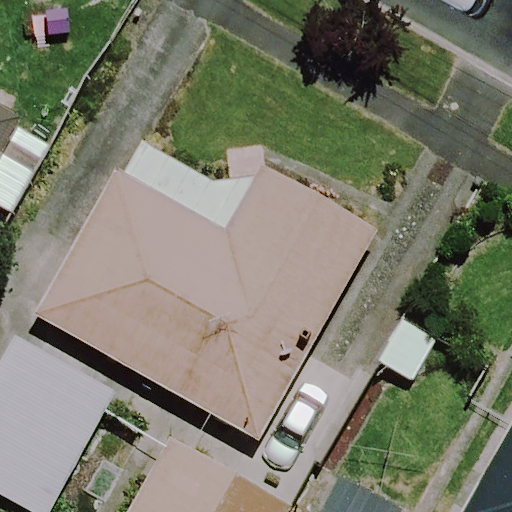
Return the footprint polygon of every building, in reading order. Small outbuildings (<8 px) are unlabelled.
[(0,230),(43,153),(0,128),(0,230)] [(311,356),(354,379),(404,290),(357,264),(367,246),(254,183),(216,251),(112,192),(34,331),(256,455),(311,356)] [(46,511),(106,404),(9,350),(0,367),(0,508),(7,511),(46,511)] [(270,511),(164,454),(132,511),(270,511)] [(511,511),(511,457),(481,511),(511,511)] [(394,511),(403,495),(348,467),(325,511),(394,511)]
